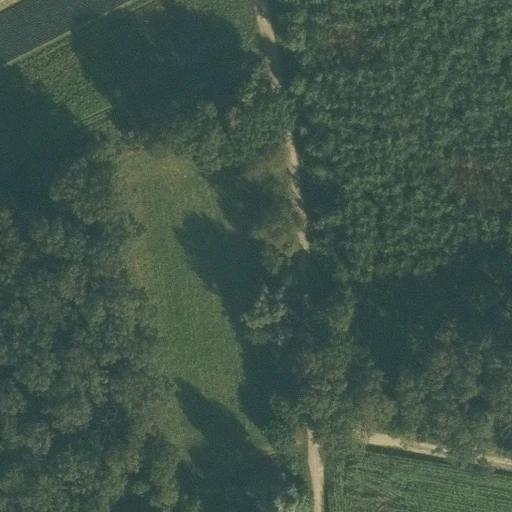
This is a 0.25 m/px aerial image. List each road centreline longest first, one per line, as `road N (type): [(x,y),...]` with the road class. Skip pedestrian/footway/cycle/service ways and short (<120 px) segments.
road 1 (track): [(318,511),(275,49),(262,0)]
road 2 (track): [(273,40),(0,163)]
road 3 (track): [(310,428),(511,463)]
road 4 (track): [(310,428),(127,511)]
